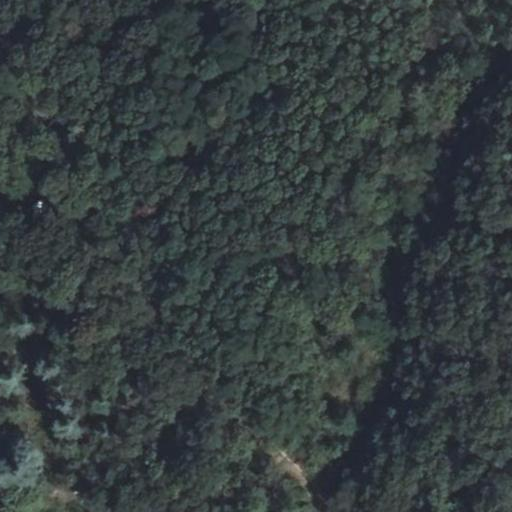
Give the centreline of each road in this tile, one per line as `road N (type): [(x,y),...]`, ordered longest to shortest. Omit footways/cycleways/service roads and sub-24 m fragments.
road 1 (track): [(329,511),(163,338),(132,258),(0,32)]
road 2 (track): [(416,511),(476,372),(511,252)]
